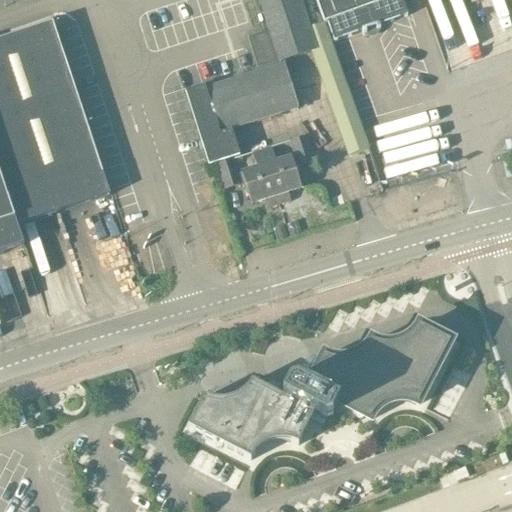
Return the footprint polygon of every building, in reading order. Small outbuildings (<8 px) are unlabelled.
[(261,0),(259,1),(270,34),(280,65),(317,53),(299,0),(261,0)] [(314,0),(324,25),(327,24),(334,43),(362,33),(362,36),(366,35),(365,32),(375,28),(377,31),(380,30),(379,27),(407,17),(400,0),(314,0)] [(0,41),(0,176),(17,227),(109,197),(52,24),(0,41)] [(278,65),(268,34),(248,41),(258,71),(278,65)] [(205,89),(187,96),(210,168),(229,162),(220,137),(298,112),(284,68),(207,93),(205,89)] [(315,164),(307,139),(292,144),(296,158),(277,163),(273,150),(263,153),(281,207),(293,204),(290,195),(302,191),(295,170),(315,164)] [(281,207),(263,153),(254,156),(258,169),(239,176),(235,162),(219,167),(227,192),(247,185),(254,207),(267,202),(270,211),(281,207)] [(0,255),(24,248),(17,227),(0,176),(0,255)] [(327,359),(324,358),(320,366),(314,365),(310,367),(308,372),(308,377),(312,381),(308,389),(297,383),(289,385),(282,399),(251,383),(246,390),(239,396),(231,400),(222,402),(212,401),(204,398),(187,429),(215,444),(215,447),(217,449),(220,449),(222,447),(250,462),(255,454),(262,448),(271,444),(280,443),(289,444),(298,447),(314,416),(324,422),(332,419),(339,406),(355,414),(355,417),(357,420),(361,420),(363,418),(370,422),(376,414),(383,408),(391,404),(400,403),(409,403),(418,407),(432,379),(435,379),(438,377),(438,374),(436,372),(450,344),(419,328),(414,335),(407,341),(398,345),(389,347),(380,346),(371,343),(366,350),(359,356),(351,360),(344,362),(338,362),(334,361),(329,360),(327,359)] [(507,464),(504,455),(499,457),(502,466),(507,464)]
